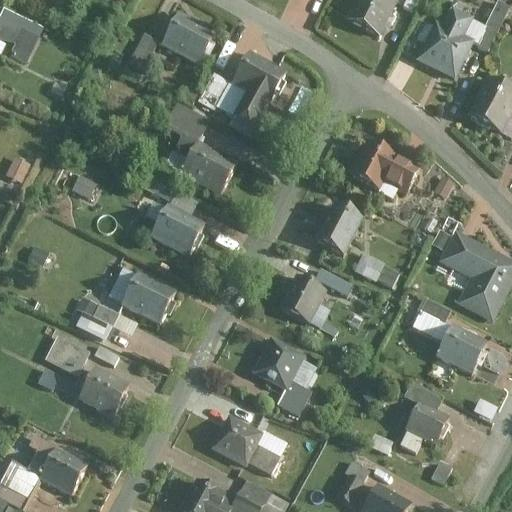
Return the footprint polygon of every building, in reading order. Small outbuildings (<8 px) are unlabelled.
[(383,0),(358,0),(347,23),(378,39),(395,6),(383,0)] [(420,0),(406,0),(401,12),(412,17),(420,0)] [(510,11),(497,5),(478,46),(491,52),(510,11)] [(0,20),(0,52),(25,63),(39,30),(3,14),(0,20)] [(436,26),(418,65),(455,81),(471,46),(461,42),(469,22),(450,14),(443,30),(436,26)] [(179,18),(162,51),(199,70),(216,37),(179,18)] [(143,41),(130,66),(145,74),(158,48),(143,41)] [(290,75),(248,55),(233,87),(247,93),(236,118),(263,131),(290,75)] [(229,86),(212,78),(198,106),(215,114),(229,86)] [(511,96),(486,83),(466,121),(499,137),(511,111),(511,96)] [(196,150),(198,147),(208,127),(176,111),(164,134),(196,150)] [(198,147),(196,150),(182,178),(220,197),(236,166),(198,147)] [(366,149),(350,182),(378,194),(380,189),(405,200),(417,173),(366,149)] [(30,170),(15,163),(8,179),(23,186),(30,170)] [(80,181),(71,198),(89,207),(97,190),(80,181)] [(169,212),(190,223),(198,207),(177,197),(169,212)] [(344,260),(362,224),(333,210),(315,245),(344,260)] [(167,211),(151,243),(188,262),(205,230),(190,223),(169,212),(167,211)] [(511,280),(511,265),(453,237),(439,267),(472,282),(459,308),(491,324),(511,280)] [(375,284),(382,271),(383,268),(364,258),(355,276),(374,286),(375,284)] [(399,279),(382,271),(375,284),(392,293),(399,279)] [(343,286),(319,274),(315,284),(339,295),(343,286)] [(136,278),(121,308),(160,327),(176,297),(136,278)] [(326,296),(294,280),(276,314),(308,331),(326,296)] [(119,320),(82,302),(76,314),(83,317),(76,330),(75,332),(105,347),(106,344),(119,320)] [(444,330),(450,318),(424,305),(412,332),(442,347),(448,336),(449,333),(444,330)] [(123,319),(119,331),(136,338),(141,326),(123,319)] [(472,380),(485,354),(448,336),(442,347),(435,362),(472,380)] [(57,342),(45,366),(78,382),(89,358),(57,342)] [(269,344),(251,378),(285,395),(290,387),(303,362),(269,344)] [(91,376),(79,402),(115,418),(127,392),(91,376)] [(310,397),(290,387),(285,395),(279,409),(299,419),(310,397)] [(418,408),(434,415),(440,402),(413,389),(407,402),(418,408)] [(369,394),(361,401),(372,413),(380,406),(369,394)] [(434,415),(418,408),(405,436),(436,451),(449,423),(434,415)] [(227,424),(212,453),(247,470),(261,441),(227,424)] [(319,443),(285,426),(273,450),(307,467),(319,443)] [(390,444),(373,437),(369,445),(386,452),(390,444)] [(34,441),(29,452),(43,458),(48,448),(34,441)] [(84,471),(57,457),(42,486),(69,500),(84,471)] [(450,470),(437,465),(431,482),(443,487),(450,470)] [(352,467),(336,501),(351,508),(367,474),(352,467)] [(13,469),(2,489),(27,502),(38,482),(13,469)] [(197,484),(182,511),(225,511),(230,503),(214,495),(215,493),(197,484)] [(284,511),(288,506),(245,485),(240,497),(265,509),(263,511),(284,511)] [(374,490),(362,511),(406,511),(409,509),(374,490)] [(263,511),(265,509),(240,497),(232,511),(263,511)]
